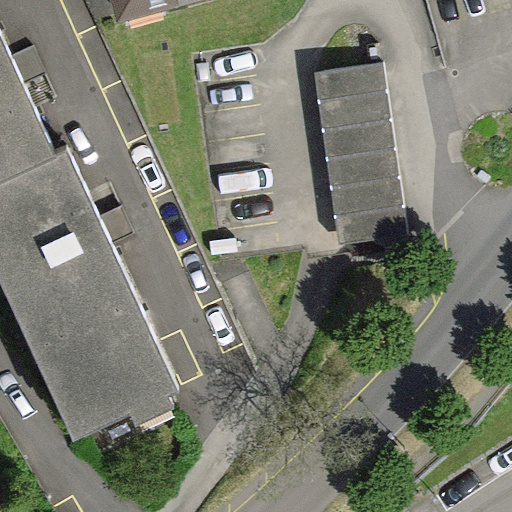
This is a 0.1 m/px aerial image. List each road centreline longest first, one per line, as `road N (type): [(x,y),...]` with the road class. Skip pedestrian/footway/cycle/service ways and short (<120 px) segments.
road 1 (primary): [(283,511),(443,347),(511,257)]
road 2 (unknown): [(390,0),(482,296)]
